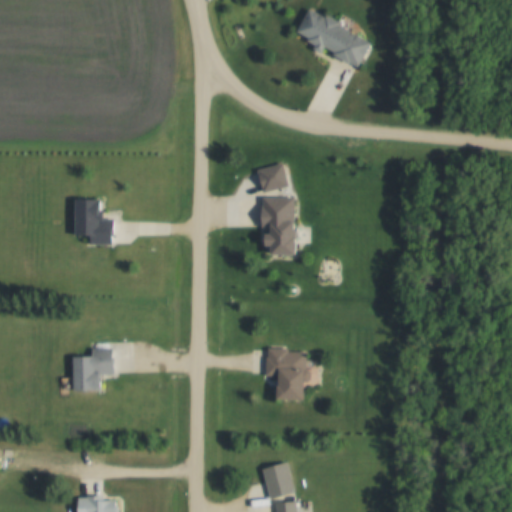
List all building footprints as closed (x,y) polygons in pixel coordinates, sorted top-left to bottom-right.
[(296,32),(317,42),(314,49),(321,52),(323,49),(359,66),(372,39),(308,8),(296,32)] [(283,163),(258,168),(262,191),(288,186),(283,163)] [(262,226),(267,226),(267,245),(271,245),(271,254),(295,254),(295,196),(262,197),(262,226)] [(75,235),(89,235),(89,243),(112,243),(112,220),(102,220),(102,199),(76,199),(75,235)] [(74,390),(100,389),(100,374),(114,374),(113,347),(92,347),(92,355),(73,356),(74,390)] [(277,398),(305,399),(306,349),(267,348),(266,375),(278,375),(277,398)] [(268,497),(294,493),(289,462),(263,466),(268,497)]
